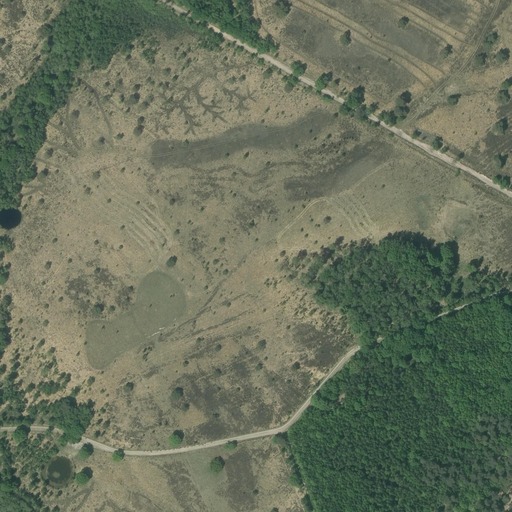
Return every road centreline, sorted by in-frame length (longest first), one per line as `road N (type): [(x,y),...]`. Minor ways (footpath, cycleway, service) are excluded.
road 1 (track): [(200,21),(511,196)]
road 2 (track): [(287,437),(314,404),(382,443),(469,511)]
